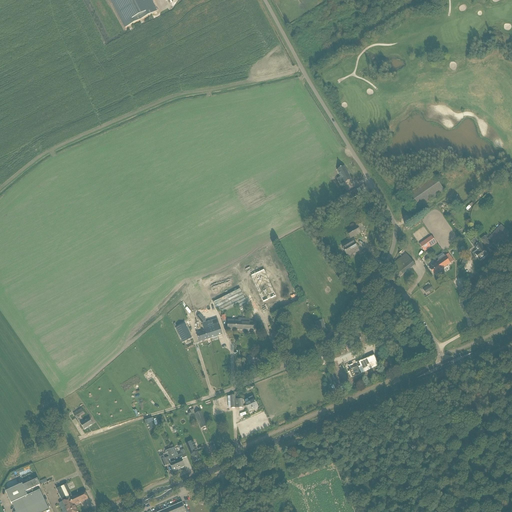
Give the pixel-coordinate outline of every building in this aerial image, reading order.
[(156,12),(149,0),(110,0),(126,28),(156,12)] [(344,167),(337,171),(345,185),(352,180),(344,167)] [(405,195),(416,211),(420,208),(432,199),(433,200),(434,199),(433,198),(444,191),(433,176),(410,192),(405,195)] [(338,199),(341,204),(354,198),(351,192),(338,199)] [(236,218),(183,244),(193,263),(197,260),(203,252),(204,252),(207,258),(207,257),(211,255),(212,256),(215,252),(217,252),(218,251),(221,252),(222,247),(218,246),(220,245),(220,242),(222,243),(221,246),(224,243),(236,244),(247,239),(247,238),(251,239),(250,237),(253,235),(259,236),(248,213),(243,213),(241,212),(237,214),(236,218)] [(347,232),(351,239),(361,233),(357,226),(347,232)] [(490,240),(488,242),(485,237),(481,240),(487,248),(491,245),(493,243),(495,246),(502,238),(504,240),(508,237),(505,235),(507,233),(501,226),(489,239),(490,240)] [(425,232),(415,239),(418,244),(429,237),(425,232)] [(419,245),(424,252),(436,243),(431,236),(419,245)] [(477,250),(472,253),(475,258),(476,257),(478,260),(482,258),(485,257),(485,256),(487,255),(486,254),(486,253),(485,253),(483,249),(479,243),(480,242),(479,240),(476,242),(477,244),(474,246),(477,250)] [(343,249),(345,253),(348,257),(359,251),(353,241),(348,245),(349,246),(343,249)] [(393,264),(396,268),(409,258),(406,254),(393,264)] [(429,269),(434,275),(453,262),(448,254),(431,266),(432,268),(429,269)] [(200,296),(192,276),(178,282),(186,301),(200,296)] [(261,277),(248,283),(262,309),(275,303),(261,277)] [(172,320),(185,314),(173,288),(176,287),(173,281),(158,287),(172,320)] [(423,290),(425,294),(433,289),(430,285),(423,290)] [(192,312),(208,305),(206,300),(190,306),(192,312)] [(202,324),(204,332),(196,335),(199,343),(222,335),(217,319),(206,323),(202,324)] [(228,320),(228,330),(255,331),(255,322),(250,322),(250,321),(246,320),(246,319),(239,319),(239,321),(228,320)] [(176,329),(180,338),(182,337),(187,334),(189,333),(188,331),(185,324),(176,329)] [(324,324),(315,328),(317,333),(326,330),(324,324)] [(172,347),(164,351),(165,354),(169,363),(182,357),(178,348),(173,350),(172,347)] [(345,368),(348,373),(358,368),(361,374),(378,366),(374,356),(361,362),(360,361),(345,368)] [(145,359),(140,363),(144,370),(150,366),(145,359)] [(127,382),(121,387),(122,389),(125,394),(142,383),(140,381),(143,379),(141,376),(139,373),(136,375),(136,376),(127,382)] [(249,403),(246,405),(249,411),(252,410),(252,411),(258,408),(253,397),(247,399),(249,403)] [(73,414),(76,419),(84,414),(81,409),(73,414)] [(207,427),(201,412),(195,414),(201,429),(207,427)] [(80,424),(81,426),(84,430),(92,424),(89,419),(80,424)] [(191,437),(184,440),(194,463),(201,460),(199,456),(202,455),(200,451),(198,452),(191,437)] [(171,449),(170,450),(172,453),(179,469),(185,467),(181,459),(187,457),(184,450),(180,451),(181,454),(178,456),(175,448),(174,448),(171,449)] [(169,457),(165,459),(168,466),(170,465),(171,467),(173,472),(179,469),(172,453),(170,450),(166,452),(167,455),(168,455),(169,457)] [(30,467),(18,470),(20,475),(32,472),(30,467)] [(13,503),(17,511),(41,511),(46,510),(46,511),(47,511),(49,511),(40,490),(35,493),(33,489),(40,485),(37,479),(23,486),(22,484),(6,492),(11,504),(13,503)] [(77,511),(75,506),(88,499),(84,492),(72,497),(66,485),(56,489),(67,511),(77,511)] [(160,511),(185,511),(181,503),(160,511)]
